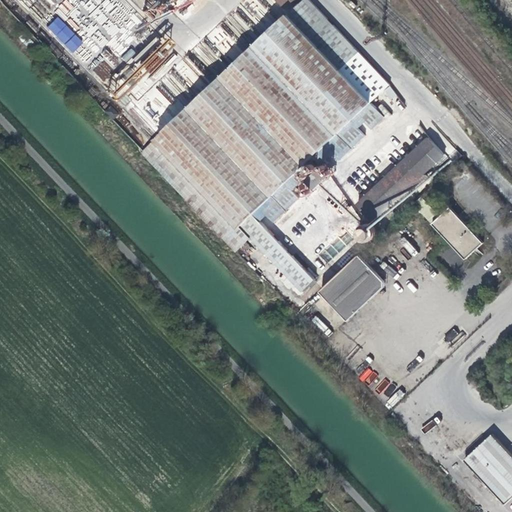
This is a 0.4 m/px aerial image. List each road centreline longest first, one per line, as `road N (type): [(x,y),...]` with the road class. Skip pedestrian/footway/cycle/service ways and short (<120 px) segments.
road 1 (track): [(334,511),(0,162)]
road 2 (unclassified): [(511,192),(322,0)]
